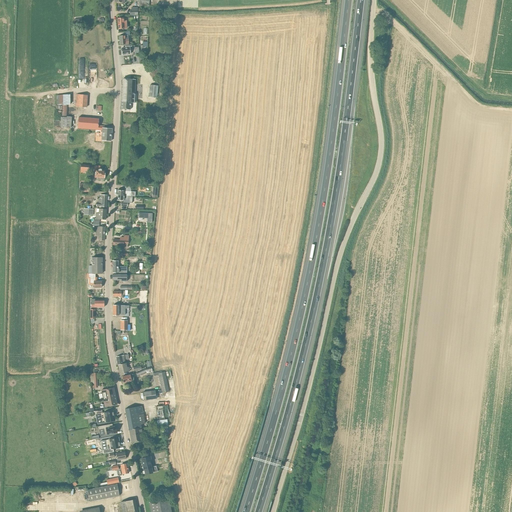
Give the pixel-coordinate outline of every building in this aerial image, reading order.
[(124,18),(122,18),(117,19),(118,29),(127,28),(126,21),(124,21),(124,18)] [(127,36),(125,36),(120,36),(120,45),(128,44),(127,36)] [(122,54),(125,54),(130,54),(129,46),(125,46),(125,48),(122,48),(122,54)] [(131,102),(134,102),(135,80),(123,79),(122,101),(121,109),(130,110),(131,102)] [(158,86),(150,85),(149,97),(157,98),(158,86)] [(76,107),(81,107),(86,107),(87,95),(77,94),(76,107)] [(57,95),(58,105),(62,105),(62,116),(67,116),(67,104),(70,104),(70,95),(57,95)] [(61,117),(61,127),(71,127),(72,117),(67,116),(67,117),(62,117),(61,117)] [(79,117),(78,129),(103,130),(102,140),(111,141),(112,129),(104,128),(105,126),(98,126),(99,119),(79,117)] [(98,179),(100,180),(104,180),(104,177),(105,170),(102,170),(102,169),(98,169),(98,171),(96,171),(96,177),(98,177),(98,179)] [(97,206),(101,207),(106,207),(107,195),(100,195),(100,197),(99,197),(99,203),(97,202),(97,206)] [(106,209),(101,209),(97,209),(96,219),(93,219),(93,222),(99,222),(100,219),(105,220),(106,209)] [(138,213),(138,218),(147,218),(147,222),(152,223),(152,213),(138,213)] [(99,240),(104,240),(105,227),(97,227),(96,234),(99,234),(99,240)] [(118,245),(123,246),(124,244),(128,244),(128,238),(124,237),(124,240),(113,239),(113,245),(118,245)] [(93,258),(93,274),(94,273),(102,273),(102,257),(93,258)] [(113,273),(123,273),(126,273),(126,267),(118,267),(118,261),(113,261),(113,273)] [(88,280),(88,283),(94,283),(94,285),(94,288),(95,288),(96,288),(101,288),(101,281),(97,281),(97,279),(95,279),(95,277),(95,274),(94,273),(93,274),(88,274),(88,280)] [(96,307),(104,307),(104,300),(95,300),(95,299),(91,299),(91,305),(94,305),(96,305),(96,307)] [(118,305),(113,305),(113,315),(118,315),(119,315),(125,315),(125,309),(125,305),(122,305),(118,305)] [(116,357),(118,365),(127,363),(126,363),(124,355),(116,357)] [(127,363),(118,365),(119,370),(120,369),(121,373),(129,371),(127,363)] [(165,372),(158,373),(162,393),(169,391),(165,372)] [(133,374),(127,375),(122,376),(123,382),(134,380),(133,374)] [(114,388),(101,390),(103,400),(107,400),(107,402),(116,400),(114,388)] [(143,392),(144,400),(156,399),(156,394),(158,393),(158,390),(143,392)] [(125,409),(129,431),(131,443),(142,441),(140,434),(150,432),(149,427),(141,429),(140,424),(145,423),(142,406),(125,409)] [(156,408),(157,420),(150,421),(151,429),(158,428),(158,427),(167,426),(167,421),(169,420),(168,407),(156,408)] [(102,410),(95,411),(95,414),(101,413),(102,422),(106,422),(115,421),(113,410),(104,412),(102,413),(102,410)] [(112,424),(98,426),(99,429),(104,428),(105,434),(114,433),(118,433),(117,429),(116,429),(116,427),(113,427),(112,424)] [(108,449),(102,450),(103,453),(113,452),(113,448),(119,447),(118,438),(114,439),(106,440),(108,449)] [(150,457),(141,458),(144,470),(145,470),(146,474),(152,473),(152,472),(157,471),(156,465),(151,467),(150,462),(151,461),(150,457)] [(121,484),(109,486),(110,490),(115,489),(117,495),(119,494),(119,495),(119,494),(127,493),(128,493),(126,486),(121,487),(121,484)] [(156,502),(150,503),(151,505),(151,508),(152,508),(161,507),(161,506),(160,502),(162,501),(162,497),(155,499),(156,502)] [(124,501),(117,502),(118,507),(120,507),(121,511),(123,511),(132,510),(131,506),(130,506),(130,504),(125,505),(124,501)]
